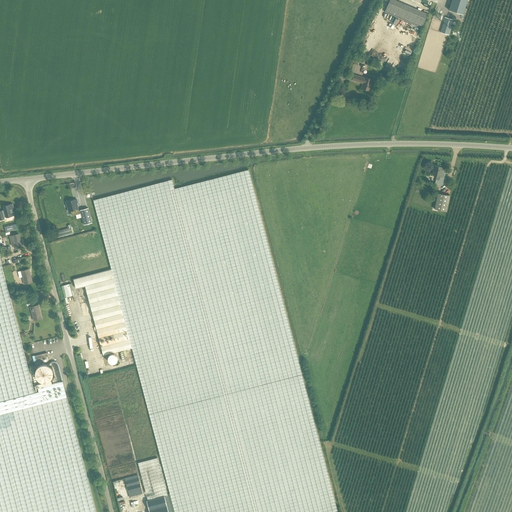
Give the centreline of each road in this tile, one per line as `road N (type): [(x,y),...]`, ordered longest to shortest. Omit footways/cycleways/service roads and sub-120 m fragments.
road 1 (tertiary): [(24,180),(308,147),(511,148)]
road 2 (unclassified): [(111,511),(24,180)]
road 3 (unknown): [(298,148),(375,0)]
